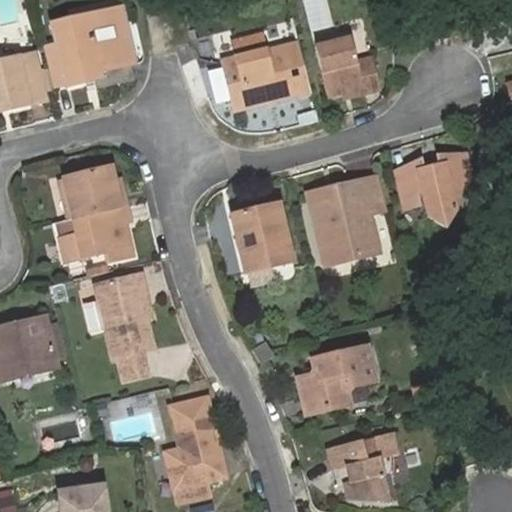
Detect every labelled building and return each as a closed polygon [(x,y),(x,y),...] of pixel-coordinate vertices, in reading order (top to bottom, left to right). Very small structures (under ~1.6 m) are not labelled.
[(123,9),(113,12),(125,65),(131,64),(135,63),(123,9)] [(57,42),(67,87),(84,83),(82,72),(91,70),(93,80),(95,90),(134,82),(131,64),(125,65),(113,12),(53,26),(57,42)] [(327,34),(329,44),(352,39),(349,29),(327,34)] [(260,37),(231,44),(235,59),(221,62),(233,111),(294,97),(283,48),(263,53),(262,45),(260,37)] [(352,39),(329,44),(316,48),(328,97),(341,93),(364,88),(366,95),(380,91),(373,58),(357,62),(352,39)] [(283,48),(281,41),(262,45),(263,53),(283,48)] [(50,76),(54,90),(67,87),(57,42),(43,46),(50,76)] [(36,54),(19,58),(24,81),(41,77),(36,54)] [(0,62),(0,106),(1,107),(2,113),(47,102),(46,96),(41,77),(24,81),(19,58),(0,62)] [(84,83),(93,80),(91,70),(82,72),(84,83)] [(46,96),(55,95),(54,90),(50,76),(41,77),(46,96)] [(343,100),(366,95),(364,88),(341,93),(343,100)] [(395,171),(403,209),(418,205),(417,194),(423,193),(427,215),(445,227),(456,210),(453,197),(473,192),(465,154),(435,157),(437,166),(423,169),(421,159),(395,171)] [(65,180),(74,221),(128,208),(126,197),(119,198),(115,182),(112,169),(65,180)] [(328,202),(310,207),(324,265),(378,252),(370,213),(384,210),(376,177),(330,189),(335,207),(329,208),(328,202)] [(59,180),(70,222),(74,221),(65,180),(59,180)] [(122,181),(115,182),(119,198),(126,197),(122,181)] [(307,194),(310,207),(328,202),(329,208),(335,207),(330,189),(307,194)] [(246,274),(270,268),(292,262),(279,204),(232,216),(246,274)] [(58,225),(67,261),(107,251),(109,263),(132,257),(124,223),(132,220),(128,208),(74,221),(58,225)] [(87,278),(108,272),(107,267),(86,272),(87,278)] [(246,274),(249,288),(274,282),(270,268),(246,274)] [(140,298),(146,296),(141,276),(96,287),(113,358),(122,356),(145,350),(153,348),(145,318),(140,298)] [(151,316),(146,296),(140,298),(145,318),(151,316)] [(0,328),(0,382),(19,377),(18,370),(55,360),(45,318),(0,328)] [(266,343),(253,351),(255,355),(271,351),(266,343)] [(310,377),(298,380),(307,415),(350,405),(346,391),(375,383),(367,347),(313,361),(315,367),(310,377)] [(145,350),(122,356),(126,378),(150,373),(145,350)] [(271,351),(255,355),(261,364),(274,356),(271,351)] [(57,367),(55,360),(18,370),(19,377),(57,367)] [(218,442),(216,434),(208,399),(171,408),(181,450),(166,454),(179,507),(211,500),(207,482),(225,477),(218,442)] [(333,472),(337,470),(346,468),(350,484),(342,486),(345,499),(391,502),(384,476),(380,460),(393,457),(398,456),(393,434),(327,451),(333,472)] [(392,474),(393,457),(380,460),(384,476),(392,474)] [(346,468),(337,470),(342,486),(350,484),(346,468)] [(104,511),(101,486),(59,493),(61,511),(104,511)] [(0,501),(2,511),(17,511),(13,488),(0,491),(0,501)]
